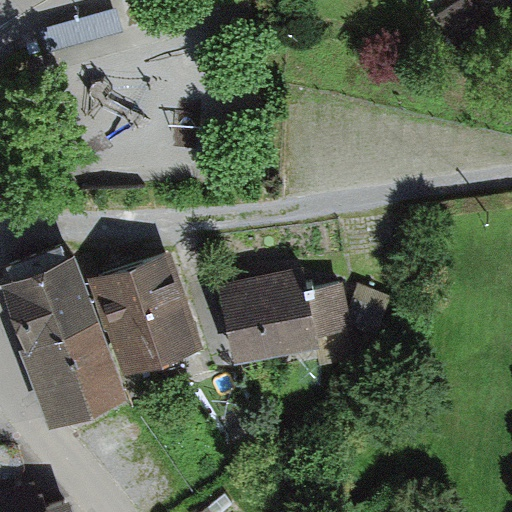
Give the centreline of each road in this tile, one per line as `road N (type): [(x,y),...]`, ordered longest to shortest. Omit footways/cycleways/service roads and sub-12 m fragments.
road 1 (residential): [(0,228),(231,216),(511,173)]
road 2 (residential): [(109,511),(13,392)]
